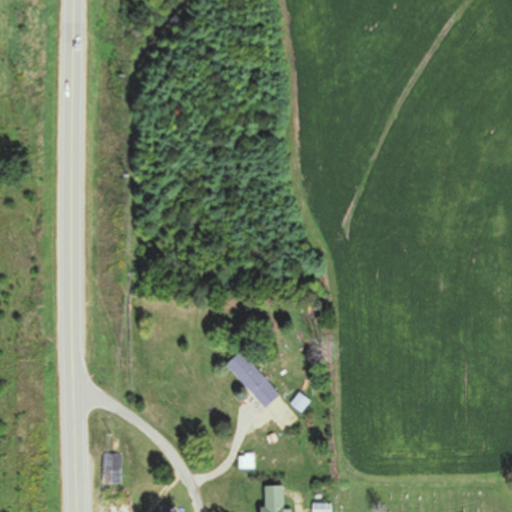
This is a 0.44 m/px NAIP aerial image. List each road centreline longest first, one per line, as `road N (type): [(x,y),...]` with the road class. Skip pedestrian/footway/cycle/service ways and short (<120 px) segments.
road 1 (primary): [(77,511),(71,0)]
road 2 (residential): [(200,511),(171,452),(141,422),(74,391)]
